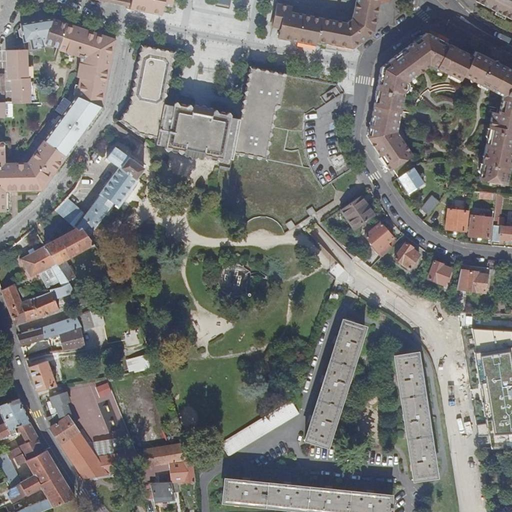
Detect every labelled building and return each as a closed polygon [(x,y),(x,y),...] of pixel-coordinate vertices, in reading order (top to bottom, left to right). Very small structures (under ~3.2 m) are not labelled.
[(132,0),(130,10),(156,16),(162,17),(165,7),(171,8),(172,0),(132,0)] [(355,14),(377,19),(380,9),(381,1),(375,0),(357,0),(356,5),(355,14)] [(511,0),(473,0),(479,3),(511,19),(511,0)] [(377,19),(355,14),(353,20),(349,23),(291,12),(292,7),(278,4),(272,26),(282,28),(280,39),(316,46),(317,42),(353,49),(355,48),(375,33),(377,19)] [(45,47),(44,45),(52,19),(39,21),(20,24),(21,28),(18,31),(20,37),(22,38),(23,42),(26,42),(30,41),(32,49),(39,48),(45,47)] [(44,45),(58,49),(66,24),(52,19),(44,45)] [(81,78),(77,96),(28,163),(18,163),(19,192),(41,191),(42,191),(44,189),(40,186),(44,180),(45,182),(52,173),(55,174),(72,150),(70,148),(73,143),(72,142),(76,137),(77,138),(88,124),(90,126),(103,108),(105,99),(106,93),(116,40),(66,24),(58,49),(59,51),(65,53),(81,58),(84,59),(83,64),(80,64),(77,78),(81,78)] [(511,69),(499,63),(475,51),(472,55),(427,33),(382,67),(374,107),(378,107),(377,111),(377,114),(373,113),(368,138),(390,171),(393,169),(401,163),(405,161),(407,159),(413,155),(402,140),(397,132),(400,118),(396,118),(397,114),(397,111),(401,112),(413,114),(414,109),(416,103),(419,98),(421,96),(424,93),(428,89),(430,92),(431,95),(437,92),(442,91),(447,91),(451,91),(455,92),(461,81),(464,76),(483,86),(486,87),(502,96),(500,109),(499,113),(492,112),(484,153),(484,155),(483,157),(479,179),(506,185),(510,163),(511,154),(511,69)] [(287,74),(285,74),(285,73),(250,67),(242,104),(239,119),(236,118),(231,117),(232,115),(230,113),(228,112),(218,110),(195,106),(194,106),(177,102),(174,104),(174,106),(166,105),(169,91),(173,71),(177,52),(141,45),(140,50),(138,62),(137,67),(134,80),(129,107),(119,122),(133,131),(141,136),(157,140),(156,145),(166,147),(165,149),(167,152),(169,152),(185,155),(206,159),(220,162),(223,160),(223,158),(232,160),(230,169),(219,167),(213,203),(244,226),(247,223),(251,220),(255,218),(260,217),(264,217),(270,218),(274,220),(278,222),(280,225),(283,229),(284,231),(285,234),(290,230),(294,228),(296,227),(297,226),(303,222),(305,221),(310,218),(310,217),(312,216),(317,213),(335,201),(337,191),(331,182),(351,169),(347,163),(343,157),(341,150),(339,143),(338,138),(338,133),(338,127),(339,122),(340,117),(343,102),(344,94),(342,91),(339,86),(338,84),(289,75),(287,74)] [(0,118),(13,118),(13,104),(29,103),(31,103),(30,79),(28,79),(28,60),(27,50),(25,50),(7,50),(7,80),(12,80),(13,102),(0,102),(0,212),(6,213),(6,212),(11,212),(11,192),(10,163),(6,163),(5,142),(0,142),(0,118)] [(55,93),(59,87),(55,84),(51,90),(55,93)] [(70,148),(72,150),(90,126),(88,124),(77,138),(76,137),(72,142),(73,143),(70,148)] [(81,228),(87,237),(112,203),(117,207),(137,180),(137,179),(144,169),(125,156),(115,149),(107,159),(120,169),(83,219),(76,229),(78,231),(81,228)] [(15,192),(19,192),(18,163),(14,163),(10,163),(11,192),(15,192)] [(401,163),(393,169),(396,173),(399,178),(407,172),(401,163)] [(407,173),(399,178),(409,193),(424,183),(414,168),(407,173)] [(40,186),(44,189),(55,174),(52,173),(45,182),(44,180),(40,186)] [(496,200),(491,242),(499,243),(499,240),(511,241),(511,227),(503,227),(504,220),(500,220),(502,195),(497,195),(496,200)] [(421,210),(428,215),(439,202),(431,196),(421,210)] [(359,198),(341,210),(354,229),(374,216),(367,205),(365,207),(359,198)] [(76,229),(83,219),(65,200),(63,202),(56,210),(76,229)] [(468,213),(448,211),(446,230),(466,233),(468,213)] [(471,217),(469,237),(489,239),(491,219),(471,217)] [(393,239),(381,223),(365,236),(378,251),(393,239)] [(61,273),(67,282),(74,277),(63,260),(93,245),(87,237),(81,228),(78,231),(76,229),(44,247),(55,264),(61,273)] [(400,239),(386,253),(409,271),(411,267),(413,269),(420,261),(417,260),(419,257),(412,251),(413,250),(400,239)] [(55,264),(44,247),(20,260),(30,278),(55,264)] [(443,265),(435,262),(429,280),(445,286),(446,282),(449,283),(452,274),(450,273),(451,270),(442,266),(443,265)] [(461,271),(458,285),(468,286),(467,290),(485,293),(487,276),(478,275),(479,274),(461,271)] [(68,284),(67,282),(61,273),(58,275),(64,285),(68,284)] [(50,293),(30,300),(21,304),(17,296),(13,286),(2,292),(16,328),(25,322),(38,317),(58,310),(53,299),(73,292),(68,284),(64,285),(61,287),(50,291),(50,293)] [(21,304),(30,300),(26,292),(17,296),(21,304)] [(332,294),(328,305),(336,308),(340,296),(332,294)] [(69,331),(80,328),(81,328),(75,317),(75,316),(40,328),(43,339),(69,331)] [(305,440),(327,447),(365,329),(343,321),(305,440)] [(20,346),(43,339),(40,328),(19,334),(16,336),(20,346)] [(85,349),(80,328),(69,331),(74,350),(85,349)] [(511,332),(511,330),(472,328),(477,349),(476,350),(480,382),(483,382),(486,401),(484,401),(486,414),(488,414),(494,447),(511,446),(511,332)] [(407,438),(414,480),(436,477),(419,363),(417,354),(395,357),(399,381),(399,384),(400,387),(403,407),(407,438)] [(36,392),(55,386),(45,361),(27,367),(36,392)] [(97,386),(101,396),(113,391),(109,381),(97,386)] [(171,465),(184,463),(182,445),(95,459),(67,417),(69,415),(66,404),(69,403),(65,393),(62,394),(61,392),(52,395),(52,397),(48,399),(51,410),(54,408),(56,415),(45,418),(49,428),(84,479),(93,477),(114,474),(135,471),(137,470),(168,465),(171,465)] [(29,422),(30,422),(20,399),(0,407),(0,412),(6,425),(0,427),(0,440),(6,438),(15,434),(15,433),(13,429),(15,428),(17,427),(29,422)] [(220,443),(228,457),(298,415),(290,401),(261,419),(220,443)] [(176,421),(184,443),(191,440),(186,429),(182,418),(176,421)] [(27,442),(37,435),(30,422),(29,422),(17,427),(27,442)] [(46,450),(37,435),(27,442),(19,448),(26,461),(46,450)] [(75,498),(47,452),(47,450),(46,450),(26,461),(19,448),(0,456),(0,463),(7,480),(8,481),(19,499),(42,486),(49,499),(22,511),(41,511),(72,499),(74,498),(75,498)] [(191,462),(184,463),(171,465),(172,469),(180,468),(183,483),(194,482),(191,462)] [(173,501),(172,493),(171,489),(178,489),(176,482),(170,482),(149,484),(150,477),(139,478),(141,490),(150,487),(154,503),(173,501)] [(390,511),(391,509),(388,509),(389,498),(382,497),(243,482),(227,480),(225,480),(223,503),(326,511),(387,511),(388,511),(390,511)] [(24,507),(21,501),(14,504),(17,510),(24,507)]
